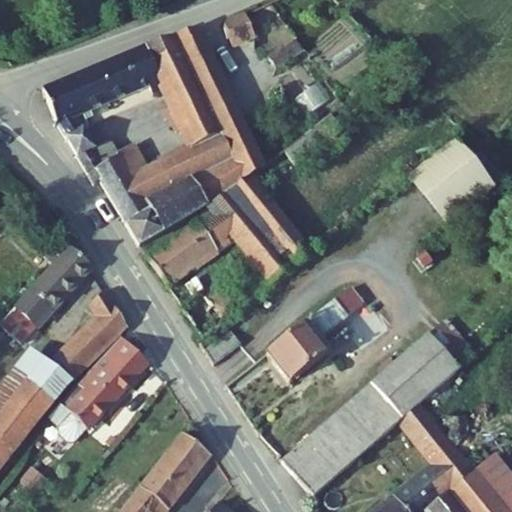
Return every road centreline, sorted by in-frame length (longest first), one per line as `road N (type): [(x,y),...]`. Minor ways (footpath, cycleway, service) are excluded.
road 1 (tertiary): [(278,511),(88,215),(0,123)]
road 2 (unclassified): [(0,92),(242,0)]
